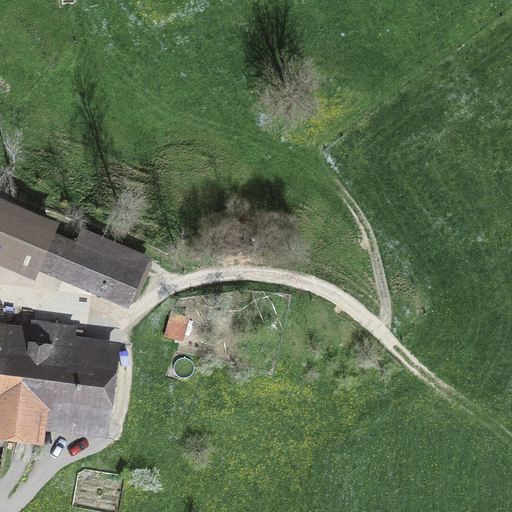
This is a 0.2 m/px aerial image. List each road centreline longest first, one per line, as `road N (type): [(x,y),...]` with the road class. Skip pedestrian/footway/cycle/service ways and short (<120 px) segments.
road 1 (track): [(0,301),(131,312),(193,281),(260,274),(320,288),(351,305),(416,368)]
road 2 (track): [(8,511),(54,464),(115,425),(123,356),(112,313)]
